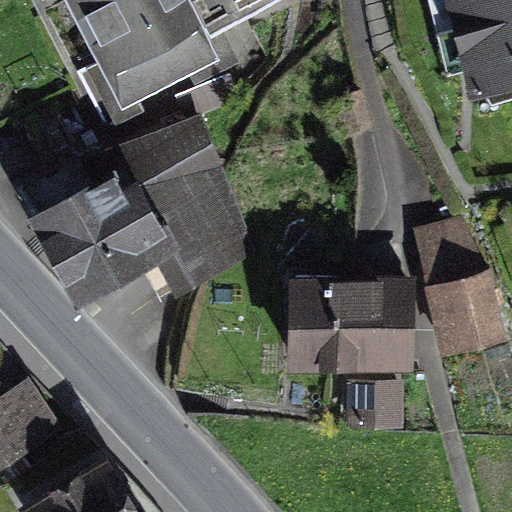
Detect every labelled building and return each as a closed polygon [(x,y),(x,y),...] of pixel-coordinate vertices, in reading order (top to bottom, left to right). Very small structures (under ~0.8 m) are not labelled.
[(63,0),(121,112),(219,63),(187,0),(63,0)] [(511,96),(511,0),(442,0),(473,108),(511,96)] [(221,78),(175,97),(186,123),(200,117),(235,102),(221,78)] [(373,130),(360,92),(334,102),(346,140),(373,130)] [(27,227),(76,317),(160,271),(177,301),(258,256),(200,117),(186,123),(86,161),(77,159),(17,187),(37,221),(27,227)] [(443,360),(507,343),(490,272),(462,218),(416,230),(443,360)] [(287,378),(414,377),(415,280),(289,282),(287,378)] [(0,376),(0,464),(63,422),(29,369),(4,384),(0,376)] [(404,383),(348,382),(347,431),(403,430),(404,383)] [(150,511),(107,438),(20,493),(31,511),(150,511)]
